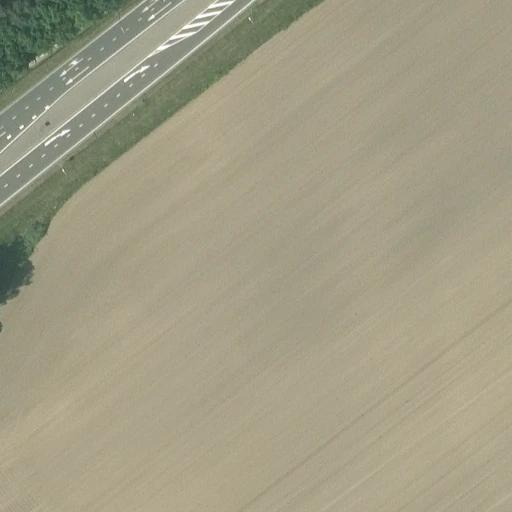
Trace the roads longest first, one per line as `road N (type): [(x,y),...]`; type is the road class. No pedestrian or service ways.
road 1 (primary): [(0,192),(243,0)]
road 2 (primary): [(171,0),(0,129)]
road 3 (unclassified): [(0,79),(108,0)]
